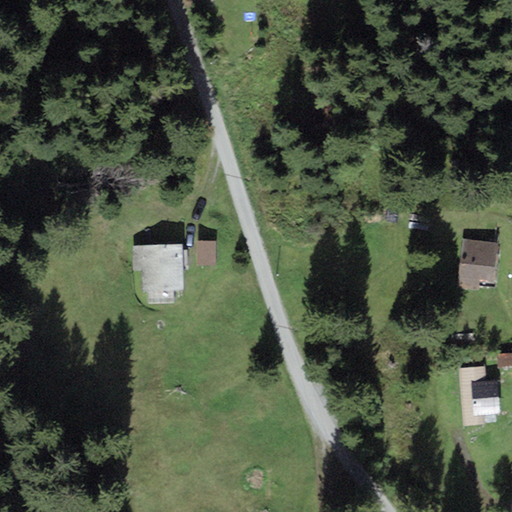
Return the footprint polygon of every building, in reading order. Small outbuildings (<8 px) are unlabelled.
[(498,242),(462,239),(458,288),(479,290),(480,280),(495,281),(498,242)] [(215,242),(197,241),(196,265),(214,266),(215,242)] [(182,244),(133,246),(134,271),(142,271),(142,292),(147,292),(148,304),(174,303),(173,291),(184,290),(183,271),(188,271),(187,250),(182,250),(182,244)] [(511,353),(497,355),(498,368),(511,367),(511,353)] [(485,366),(457,368),(462,427),(484,425),(483,415),(500,413),(497,381),(486,382),(485,366)]
